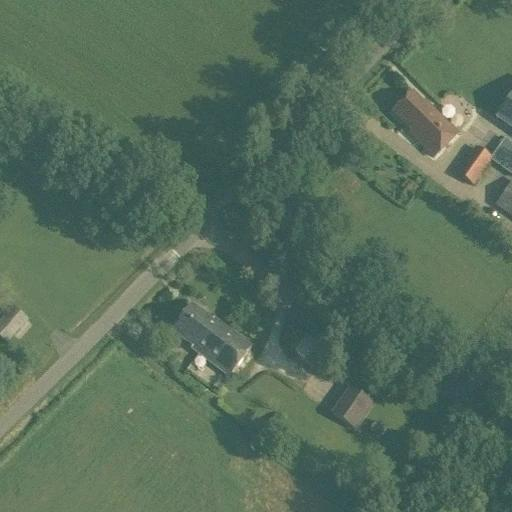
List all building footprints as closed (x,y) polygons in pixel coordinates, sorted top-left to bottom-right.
[(423,103),(414,93),(394,113),(412,131),(410,133),(436,158),(459,135),(425,101),(423,103)] [(511,133),(511,94),(494,120),(511,133)] [(511,145),(504,140),(490,159),(473,148),(454,176),(472,188),(489,162),(511,178),(511,145)] [(511,219),(511,182),(495,207),(511,219)] [(194,348),(213,321),(193,306),(173,332),(194,348)] [(0,339),(6,345),(27,321),(11,307),(0,319),(0,339)] [(213,321),(194,348),(193,350),(230,378),(254,348),(215,318),(213,321)] [(327,375),(338,358),(305,336),(294,353),(327,375)] [(362,419),(371,406),(348,390),(339,403),(362,419)]
